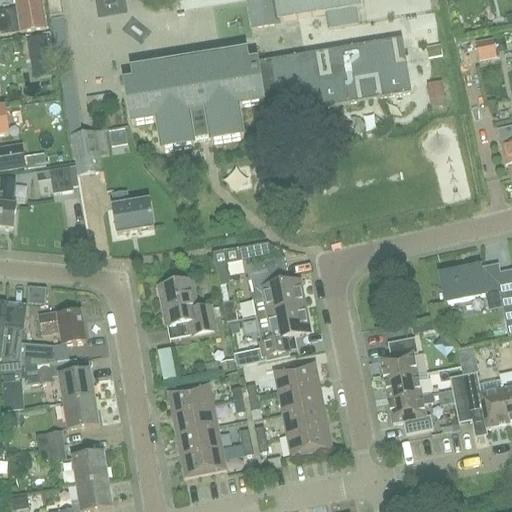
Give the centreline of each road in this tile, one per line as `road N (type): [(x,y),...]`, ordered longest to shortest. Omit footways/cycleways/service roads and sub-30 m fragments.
road 1 (residential): [(371,485),(329,262),(511,221)]
road 2 (residential): [(152,511),(117,280),(0,269)]
road 3 (residential): [(371,485),(511,458)]
